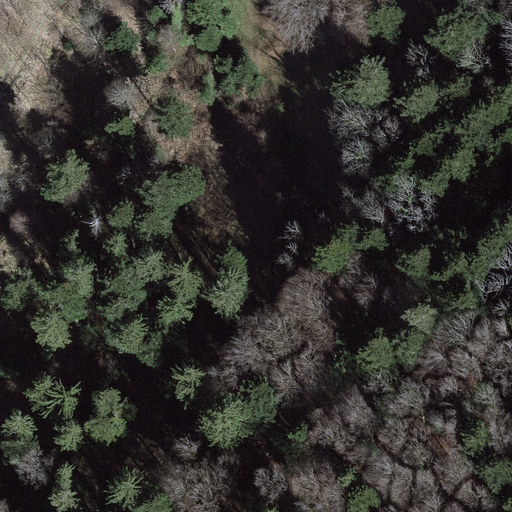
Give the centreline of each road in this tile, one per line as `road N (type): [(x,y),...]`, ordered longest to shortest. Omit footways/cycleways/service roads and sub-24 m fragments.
road 1 (track): [(108,511),(386,214),(511,22)]
road 2 (track): [(0,107),(62,0)]
